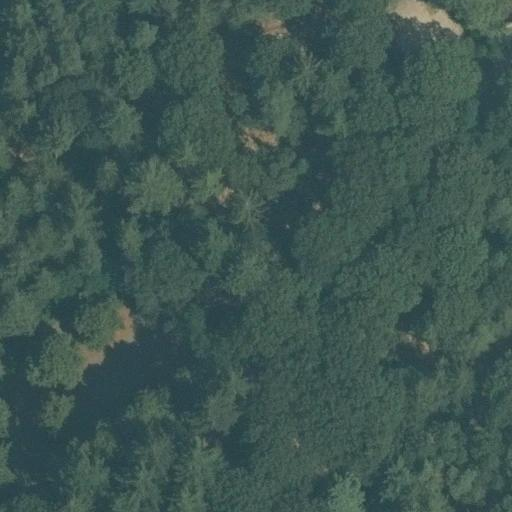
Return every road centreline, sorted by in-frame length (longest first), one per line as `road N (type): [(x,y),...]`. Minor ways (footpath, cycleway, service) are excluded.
road 1 (unclassified): [(274,399),(470,116)]
road 2 (unclassified): [(274,399),(325,420),(489,443)]
road 3 (unclassified): [(301,511),(440,454),(489,443)]
road 4 (unclassified): [(213,511),(274,399)]
